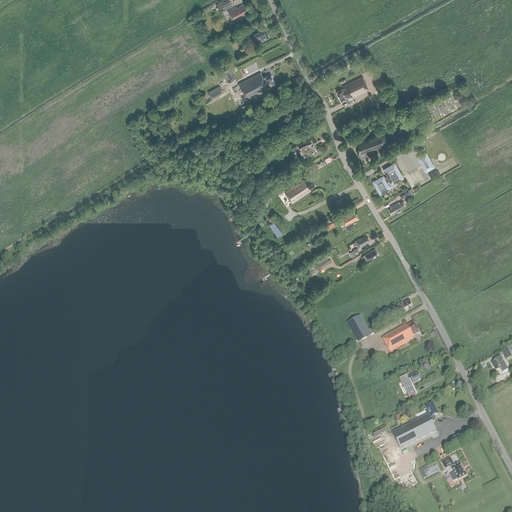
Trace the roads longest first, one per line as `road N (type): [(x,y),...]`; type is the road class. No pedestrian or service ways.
road 1 (tertiary): [(511,470),(308,80)]
road 2 (track): [(407,511),(370,450),(349,363),(361,346),(428,305)]
